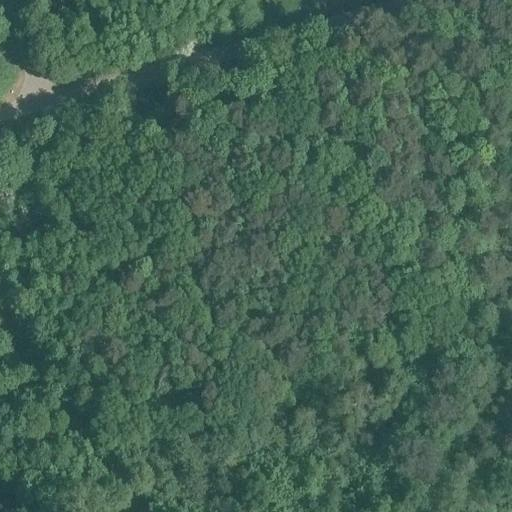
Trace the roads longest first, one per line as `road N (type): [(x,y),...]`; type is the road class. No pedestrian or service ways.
road 1 (unknown): [(124,161),(511,32)]
road 2 (unknown): [(126,0),(110,85),(124,161),(106,194),(0,237)]
